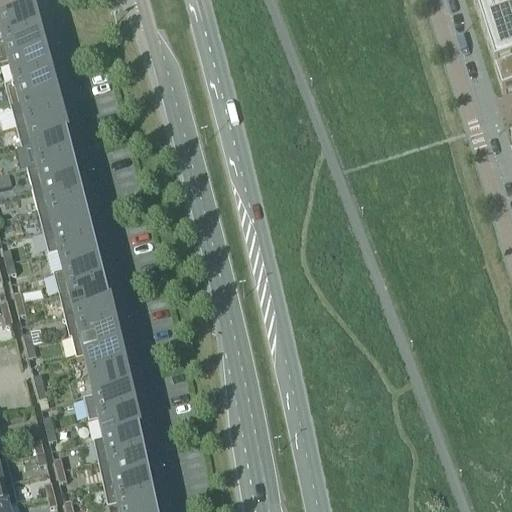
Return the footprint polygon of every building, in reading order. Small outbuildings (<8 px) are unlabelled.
[(511,0),(471,0),(502,98),(511,95),(511,0)] [(0,24),(0,37),(2,47),(39,37),(33,15),(0,24)] [(2,47),(8,68),(45,58),(39,37),(2,47)] [(4,90),(5,91),(51,79),(45,58),(8,68),(13,88),(4,90)] [(5,91),(10,112),(56,99),(51,79),(5,91)] [(10,112),(16,133),(62,120),(56,99),(10,112)] [(16,133),(21,154),(68,141),(62,120),(16,133)] [(26,174),(27,174),(73,163),(68,141),(21,154),(22,155),(31,152),(36,171),(26,174)] [(27,174),(32,195),(78,184),(73,163),(27,174)] [(32,195),(37,216),(83,205),(78,184),(32,195)] [(37,216),(43,237),(88,226),(83,205),(37,216)] [(43,237),(48,258),(93,247),(88,226),(43,237)] [(53,278),(53,279),(99,268),(93,247),(48,258),(48,259),(58,257),(62,276),(53,278)] [(2,257),(5,269),(13,267),(10,256),(2,257)] [(13,267),(5,269),(8,281),(16,279),(13,267)] [(53,279),(59,300),(104,289),(99,268),(53,279)] [(59,300),(64,321),(109,310),(104,289),(59,300)] [(12,299),(15,311),(23,309),(20,297),(12,299)] [(0,308),(0,312),(2,321),(10,319),(7,307),(0,308)] [(23,309),(15,311),(18,323),(26,321),(23,309)] [(64,321),(69,342),(114,331),(109,310),(64,321)] [(10,319),(2,321),(5,332),(13,330),(10,319)] [(71,343),(76,362),(119,352),(114,331),(69,342),(69,343),(71,343)] [(22,341),(25,352),(33,350),(30,339),(22,341)] [(33,350),(25,352),(28,364),(36,362),(33,350)] [(83,362),(88,382),(125,373),(119,352),(76,362),(76,363),(83,362)] [(83,404),(83,405),(130,394),(125,373),(88,382),(93,402),(83,404)] [(33,383),(36,395),(43,393),(41,381),(33,383)] [(43,393),(36,395),(38,406),(46,404),(43,393)] [(83,405),(88,426),(135,415),(130,394),(83,405)] [(93,446),(93,447),(140,436),(135,415),(88,426),(89,427),(98,425),(102,444),(93,446)] [(43,425),(46,436),(53,434),(51,423),(43,425)] [(28,428),(31,439),(39,437),(36,426),(28,428)] [(53,434),(46,436),(48,448),(56,446),(53,434)] [(93,447),(98,468),(145,458),(140,436),(93,447)] [(33,449),(36,460),(44,458),(41,447),(33,449)] [(44,458),(36,460),(39,472),(47,470),(44,458)] [(98,468),(102,489),(149,479),(145,458),(98,468)] [(53,466),(56,477),(64,475),(61,464),(53,466)] [(0,491),(12,488),(6,467),(0,468),(0,491)] [(64,475),(56,477),(59,489),(66,487),(64,475)] [(102,489),(107,510),(154,500),(149,479),(102,489)] [(29,483),(13,488),(19,505),(35,500),(29,483)] [(0,511),(4,511),(17,509),(12,488),(0,491),(0,511)] [(43,490),(46,502),(54,500),(51,489),(43,490)] [(54,500),(46,502),(48,511),(56,511),(57,511),(54,500)] [(117,509),(117,511),(156,511),(154,500),(107,510),(107,511),(117,509)]
